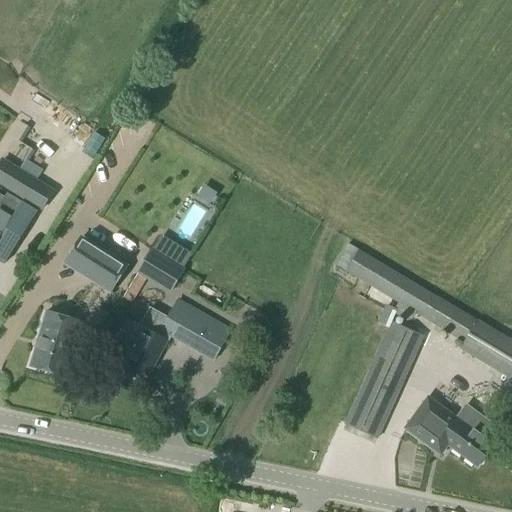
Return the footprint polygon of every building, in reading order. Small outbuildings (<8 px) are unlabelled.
[(73,118),(64,137),(73,141),(82,122),(73,118)] [(4,161),(0,166),(0,185),(1,186),(21,198),(36,207),(41,210),(53,191),(4,161)] [(0,258),(3,260),(10,247),(36,207),(21,198),(1,186),(0,185),(0,258)] [(81,240),(66,266),(111,294),(126,268),(81,240)] [(347,274),(359,253),(349,247),(336,267),(347,274)] [(151,249),(138,272),(147,278),(159,286),(168,291),(183,268),(151,249)] [(511,345),(359,253),(347,274),(398,304),(392,314),(409,325),(415,315),(465,345),(461,351),(511,382),(511,345)] [(138,272),(122,298),(131,303),(147,278),(138,272)] [(123,321),(101,361),(130,377),(135,369),(149,376),(170,338),(214,364),(228,339),(227,338),(230,331),(164,293),(155,308),(169,317),(167,321),(149,312),(139,330),(123,321)] [(102,312),(91,331),(107,340),(108,338),(107,337),(113,325),(115,326),(118,321),(102,312)] [(45,314),(30,370),(66,380),(81,325),(45,314)] [(391,325),(345,426),(377,441),(423,340),(391,325)] [(432,451),(439,441),(477,469),(503,434),(465,406),(450,426),(423,405),(404,431),(432,451)]
